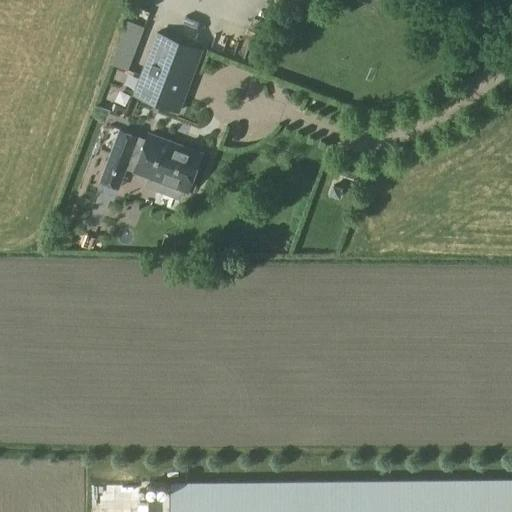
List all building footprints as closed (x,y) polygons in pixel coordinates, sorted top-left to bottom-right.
[(102,65),(121,72),(135,30),(117,23),(102,65)] [(134,94),(179,111),(202,50),(157,33),(134,94)] [(146,185),(180,198),(183,189),(187,191),(201,154),(149,134),(146,141),(137,137),(120,130),(111,155),(128,161),(137,164),(135,171),(149,177),(146,185)] [(169,207),(173,196),(142,184),(138,196),(169,207)] [(511,511),(511,479),(170,483),(169,511),(511,511)]
